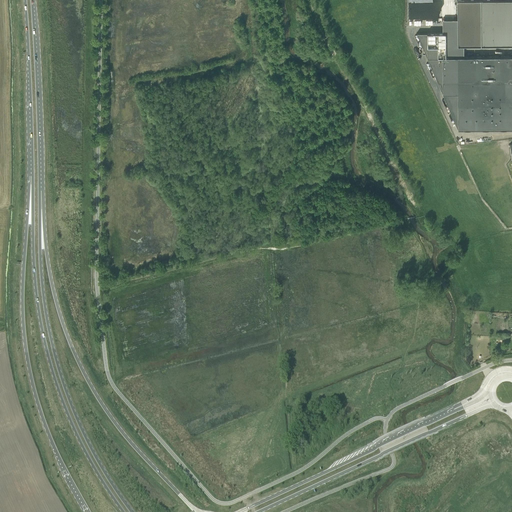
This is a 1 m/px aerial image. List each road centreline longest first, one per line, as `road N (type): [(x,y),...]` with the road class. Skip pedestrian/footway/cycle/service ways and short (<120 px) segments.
road 1 (primary): [(31,202),(37,305),(57,386),(80,443),(123,511)]
road 2 (primary): [(198,511),(124,435),(91,387),(60,318),(39,232)]
road 3 (primary): [(31,202),(22,277),(26,356),(41,416),(87,511)]
road 4 (primary): [(131,511),(63,385),(47,326),(39,232)]
road 5 (primary): [(257,511),(496,406)]
road 6 (primary): [(455,410),(239,511)]
road 7 (primary): [(39,232),(31,0)]
road 8 (primary): [(24,0),(31,202)]
